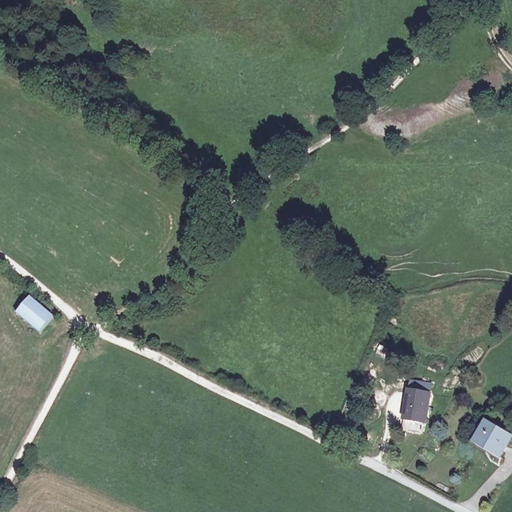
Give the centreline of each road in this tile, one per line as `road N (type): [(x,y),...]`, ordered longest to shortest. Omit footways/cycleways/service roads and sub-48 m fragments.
road 1 (track): [(473,0),(355,120),(244,189),(216,220),(186,285),(154,308),(83,328)]
road 2 (track): [(284,420),(83,328)]
road 3 (unclassified): [(465,511),(284,420)]
road 4 (track): [(83,328),(0,496)]
